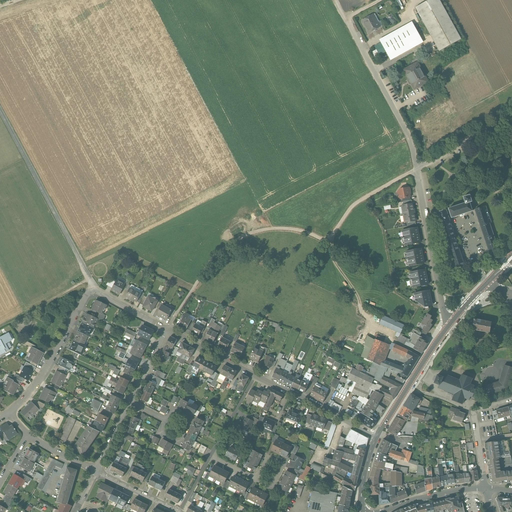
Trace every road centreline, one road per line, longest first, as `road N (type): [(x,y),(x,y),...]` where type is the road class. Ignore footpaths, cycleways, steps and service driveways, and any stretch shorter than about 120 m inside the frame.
road 1 (track): [(167,330),(229,244),(278,227),(330,237),(353,205),(417,171)]
road 2 (residential): [(366,54),(410,137),(449,325)]
road 3 (residential): [(10,412),(42,377),(87,293),(167,330)]
road 4 (track): [(92,291),(0,109)]
road 5 (residential): [(255,374),(377,436)]
road 6 (tertiary): [(377,436),(449,325)]
